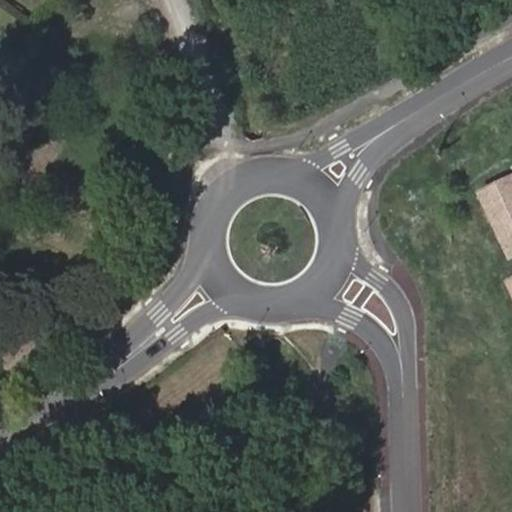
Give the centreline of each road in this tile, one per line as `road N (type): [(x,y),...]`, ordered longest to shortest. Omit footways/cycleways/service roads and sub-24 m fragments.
road 1 (tertiary): [(0,443),(62,405),(212,283)]
road 2 (residential): [(408,511),(396,335),(338,279)]
road 3 (tertiary): [(329,175),(281,153),(235,166),(201,205),(194,234),(212,283)]
road 4 (tertiary): [(511,53),(432,98),(329,175)]
road 5 (tertiary): [(212,283),(252,309),(276,312),(321,297),(338,279)]
